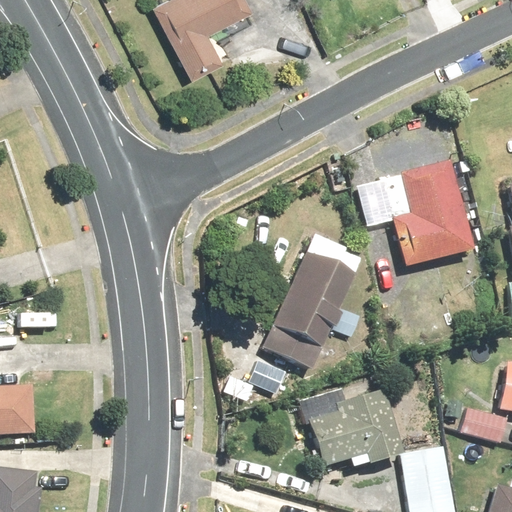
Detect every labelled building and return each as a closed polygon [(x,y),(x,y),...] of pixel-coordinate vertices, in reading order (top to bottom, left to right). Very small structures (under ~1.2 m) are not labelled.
[(212,56),(202,39),(245,15),(236,0),(155,0),(142,8),(179,74),(212,56)] [(436,156),(388,168),(398,208),(382,212),(394,262),(459,246),(436,156)] [(511,181),(498,185),(505,219),(494,222),(505,269),(511,267),(511,181)] [(253,345),(303,367),(352,254),(302,232),(253,345)] [(511,276),(496,277),(499,321),(511,319),(511,276)] [(511,358),(493,356),(487,404),(511,407),(511,358)] [(340,464),(388,452),(370,382),(325,394),(328,405),(296,413),(309,463),(338,456),(340,464)] [(0,437),(32,437),(30,385),(0,386),(0,437)] [(499,414),(456,404),(450,427),(494,438),(499,414)] [(433,440),(394,445),(400,511),(414,511),(441,509),(433,440)] [(0,511),(36,511),(38,490),(31,490),(33,468),(0,464),(0,511)] [(511,511),(511,489),(488,482),(478,511),(511,511)]
